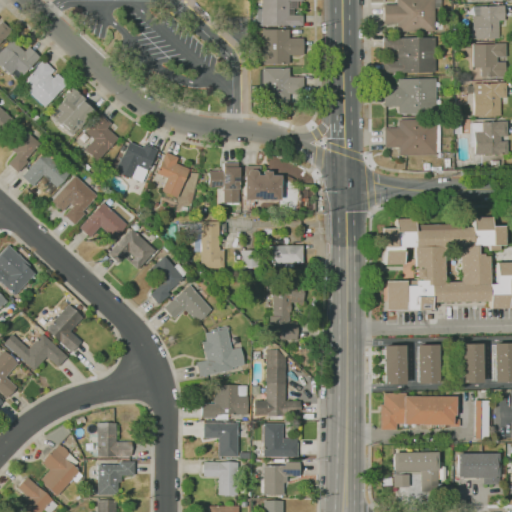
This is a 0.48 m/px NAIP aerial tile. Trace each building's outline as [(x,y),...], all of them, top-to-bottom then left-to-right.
[(302,25),(301,25),(261,26),(260,0),(301,0),(301,1),(288,1),(288,10),(293,9),(293,15),(302,15),(302,25)] [(433,0),(433,31),(396,31),(396,24),(383,24),(382,4),(396,4),(396,0),(433,0)] [(498,39),(471,39),(470,16),(472,16),(472,6),(494,6),(494,5),(503,5),(503,20),(498,21),(498,39)] [(0,39),(9,30),(0,22),(0,39)] [(288,65),(260,65),(260,29),(288,29),(288,38),(302,38),(302,55),(288,55),(288,65)] [(383,74),(382,61),(396,61),(396,50),(383,51),(382,39),(433,37),(434,72),(383,74)] [(37,56),(27,47),(23,51),(9,39),(0,48),(0,67),(8,74),(14,68),(21,75),(37,56)] [(504,77),(480,77),(480,67),(471,67),(471,44),(492,44),(492,43),(504,43),(504,57),(496,57),(496,62),(504,61),(504,77)] [(53,71),(41,60),(19,83),(44,106),(65,82),(53,71)] [(288,103),(261,103),(261,68),(288,68),(288,77),(302,77),(302,94),(288,94),(288,103)] [(397,115),(397,106),(383,106),(382,79),(434,78),(434,82),(434,114),(397,115)] [(472,116),(472,93),(464,93),(464,86),(472,86),(471,83),(505,82),(505,83),(505,98),(499,98),(499,116),(472,116)] [(54,120),(70,134),(93,109),(71,88),(54,106),(61,112),(54,120)] [(0,132),(12,120),(0,108),(0,132)] [(91,139),(82,149),(95,161),(116,138),(105,127),(109,124),(98,114),(82,131),(91,139)] [(398,155),(397,147),(383,147),(383,128),(397,128),(397,119),(434,119),(435,125),(438,125),(438,152),(435,152),(435,155),(398,155)] [(494,155),(494,154),(473,155),(473,133),(470,133),(469,123),(481,123),(481,122),(505,121),(506,136),(499,136),(500,141),(506,141),(506,154),(494,155)] [(39,144),(17,124),(2,140),(15,152),(5,163),(14,171),(39,144)] [(140,183),(156,149),(143,143),(141,147),(127,140),(113,170),(140,183)] [(55,187),(67,173),(42,151),(19,176),(31,186),(41,175),(55,187)] [(154,173),(165,177),(159,191),(176,198),(187,168),(174,163),(177,156),(163,151),(154,173)] [(238,162),(221,162),(221,170),(207,170),(206,187),(222,187),(222,202),(236,203),(238,162)] [(242,200),(279,200),(279,174),(270,174),(270,172),(256,171),(257,165),(243,165),(242,200)] [(96,196),(72,175),(49,201),(62,212),(61,214),(71,223),(96,196)] [(77,227),(87,237),(98,226),(112,239),(125,225),(101,202),(77,227)] [(489,299),(485,254),(476,255),(475,245),(485,245),(486,249),(504,248),(502,225),(490,226),(489,216),(470,217),(470,222),(413,226),(412,217),(393,219),(393,227),(380,228),(382,250),(412,248),(414,279),(383,282),(385,311),(430,308),(429,304),(489,299)] [(217,222),(191,222),(191,251),(199,251),(199,268),(222,268),(222,248),(217,248),(217,222)] [(105,253),(116,263),(122,256),(136,269),(153,250),(129,228),(105,253)] [(300,262),(300,244),(264,245),(264,263),(300,262)] [(0,285),(11,296),(34,271),(7,245),(0,252),(0,285)] [(257,266),(256,249),(240,250),(240,267),(257,266)] [(383,264),(402,264),(401,251),(382,251),(383,264)] [(157,304),(183,277),(161,256),(147,270),(159,282),(147,294),(157,304)] [(511,274),(511,261),(494,262),(494,275),(511,274)] [(505,294),(505,277),(494,277),(494,284),(488,284),(488,294),(505,294)] [(295,338),(295,317),(288,317),(288,302),(301,302),(302,283),(268,282),(267,315),(267,338),(295,338)] [(195,323),(210,309),(187,284),(161,308),(171,319),(182,308),(195,323)] [(487,308),(506,308),(506,295),(487,295),(487,308)] [(69,352),(79,341),(68,331),(81,317),(67,304),(43,329),(69,352)] [(205,359),(194,361),(197,376),(242,367),(238,346),(230,348),(225,327),(199,333),(205,359)] [(40,334),(27,348),(10,333),(1,343),(31,369),(41,358),(53,369),(65,356),(40,334)] [(511,342),(491,343),(492,381),(511,381),(511,342)] [(479,343),(457,343),(457,382),(480,382),(479,343)] [(436,344),(415,344),(415,383),(436,383),(436,344)] [(382,384),(403,383),(402,345),(381,345),(382,384)] [(283,400),(283,349),(263,349),(264,400),(252,400),(252,415),(298,414),(298,400),(283,400)] [(16,364),(3,350),(0,352),(0,394),(3,398),(15,387),(3,376),(16,364)] [(199,403),(199,418),(226,417),(226,414),(245,414),(245,384),(212,385),(212,403),(199,403)] [(379,394),(379,429),(394,429),(394,424),(454,425),(454,395),(379,394)] [(129,456),(129,441),(114,441),(114,422),(95,422),(94,456),(129,456)] [(235,423),(201,423),(202,438),(216,438),(216,456),(236,456),(235,423)] [(261,457),(296,456),(295,437),(281,437),(281,423),(261,423),(261,457)] [(38,479),(54,495),(81,469),(57,444),(39,461),(48,470),(38,479)] [(391,452),(391,471),(418,471),(419,492),(437,491),(435,451),(391,452)] [(496,452),(455,453),(455,478),(481,477),(481,484),(497,483),(496,452)] [(235,495),(236,461),(201,461),(200,477),(216,477),(216,495),(235,495)] [(95,494),(117,494),(117,475),(132,475),(132,463),(96,462),(95,494)] [(297,463),(261,464),(261,495),(283,494),(283,476),(298,475),(297,463)] [(392,487),(407,486),(407,474),(391,474),(392,487)] [(14,488),(24,497),(13,510),(15,511),(38,511),(42,509),(45,511),(48,511),(56,504),(24,476),(14,488)] [(94,511),(114,511),(114,499),(94,500),(94,511)] [(281,511),(281,499),(261,500),(261,511),(281,511)]
